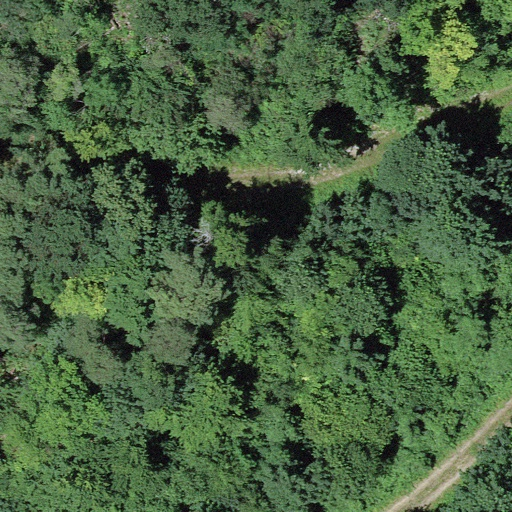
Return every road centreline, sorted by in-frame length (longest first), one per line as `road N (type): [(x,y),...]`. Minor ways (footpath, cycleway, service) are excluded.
road 1 (track): [(511,92),(355,172),(217,195),(51,178),(0,158)]
road 2 (track): [(390,511),(464,470),(511,413)]
